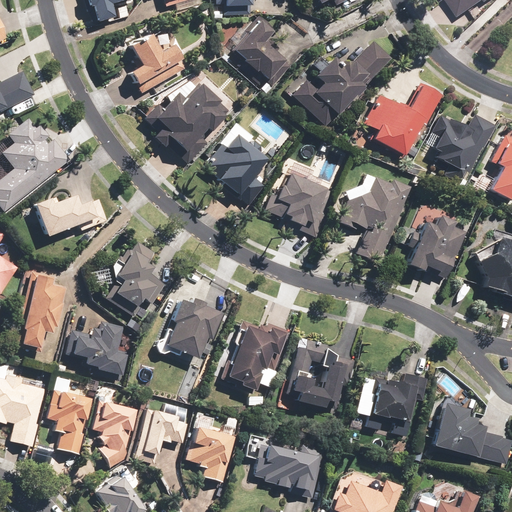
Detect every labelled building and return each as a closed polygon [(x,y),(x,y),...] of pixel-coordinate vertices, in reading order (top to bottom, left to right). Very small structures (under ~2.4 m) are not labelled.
[(82,0),(86,13),(88,13),(91,22),(113,16),(109,3),(121,0),(82,0)] [(212,0),(213,4),(221,4),(222,14),(250,13),(249,0),(212,0)] [(305,0),(311,9),(327,1),(327,0),(305,0)] [(443,0),(455,17),(481,0),(483,2),(485,0),(443,0)] [(245,34),(231,51),(241,59),(235,65),(261,86),(265,81),(272,87),(289,67),(282,61),(284,59),(267,45),(268,43),(264,39),(273,28),(257,15),(243,32),(245,34)] [(127,71),(139,93),(185,67),(172,43),(159,51),(150,34),(129,45),(136,58),(130,61),(134,67),(127,71)] [(305,79),(290,95),(323,126),(389,57),(371,40),(351,61),(337,61),(331,56),(312,75),(319,82),(313,87),(305,79)] [(0,109),(7,106),(9,110),(33,98),(20,71),(0,80),(0,109)] [(228,110),(199,83),(184,98),(177,92),(162,108),(156,103),(142,118),(157,132),(152,137),(163,147),(165,145),(186,164),(207,142),(202,137),(228,110)] [(424,124),(439,95),(417,83),(405,106),(395,101),(394,103),(376,93),(361,122),(373,129),(368,139),(402,156),(420,122),(424,124)] [(468,176),(493,125),(472,115),(466,127),(447,118),(446,120),(437,115),(429,132),(437,137),(432,148),(437,151),(434,159),(468,176)] [(33,128),(25,118),(13,128),(15,131),(8,137),(13,143),(1,153),(12,168),(0,177),(0,206),(2,209),(67,158),(50,136),(47,137),(38,125),(33,128)] [(511,137),(502,133),(488,161),(500,167),(489,188),(511,200),(511,137)] [(266,159),(234,134),(223,147),(218,143),(200,166),(216,179),(215,182),(239,201),(240,199),(247,205),(263,186),(252,177),(266,159)] [(328,190),(286,172),(276,197),(270,194),(263,210),(280,217),(279,219),(286,222),(284,225),(314,238),(324,214),(319,212),(328,190)] [(377,264),(410,186),(391,178),(389,183),(373,176),(366,191),(346,200),(337,222),(353,229),(355,225),(364,229),(353,253),(377,264)] [(33,203),(43,236),(77,225),(79,229),(104,221),(97,200),(88,203),(87,200),(77,203),(74,194),(55,201),(54,196),(33,203)] [(448,273),(465,232),(450,227),(453,220),(437,214),(433,225),(423,221),(405,264),(421,270),(423,265),(440,272),(441,270),(448,273)] [(0,238),(3,234),(0,232),(0,291),(16,267),(0,256),(0,238)] [(475,260),(484,277),(481,287),(511,297),(511,239),(498,235),(492,251),(475,260)] [(144,262),(151,250),(136,241),(101,298),(133,317),(138,309),(135,307),(140,299),(150,305),(159,289),(163,283),(148,273),(152,267),(144,262)] [(24,304),(22,314),(19,314),(12,342),(38,347),(41,331),(50,333),(51,325),(55,326),(61,302),(59,302),(62,286),(50,284),(51,276),(29,271),(21,304),(24,304)] [(178,351),(184,354),(182,358),(188,360),(190,356),(197,359),(206,335),(209,337),(218,312),(201,306),(203,302),(190,297),(189,302),(178,298),(167,329),(165,328),(161,339),(153,344),(160,354),(167,351),(176,355),(178,351)] [(98,323),(97,329),(91,328),(89,336),(67,331),(62,355),(81,359),(79,365),(89,367),(88,374),(117,381),(123,353),(113,351),(118,328),(98,323)] [(252,393),(256,382),(269,387),(275,370),(265,366),(270,352),(275,354),(284,331),(268,324),(265,332),(244,324),(229,364),(224,362),(217,380),(252,393)] [(300,342),(296,341),(288,378),(283,377),(279,398),(295,401),(323,407),(325,400),(335,402),(343,363),(326,360),(321,388),(309,385),(311,372),(308,371),(310,362),(320,363),(323,348),(311,345),(312,340),(300,338),(300,342)] [(8,441),(31,446),(36,425),(33,424),(42,389),(18,383),(20,377),(0,372),(0,421),(5,423),(5,421),(13,423),(8,441)] [(400,382),(374,377),(366,415),(407,423),(411,398),(421,400),(426,377),(402,373),(400,382)] [(77,456),(90,398),(66,393),(69,380),(54,376),(45,418),(55,421),(53,432),(59,433),(55,451),(77,456)] [(109,467),(122,458),(124,452),(134,408),(97,399),(90,428),(100,431),(97,442),(104,443),(104,444),(98,447),(109,467)] [(485,425),(474,423),(475,418),(465,415),(466,411),(442,405),(432,445),(504,463),(510,440),(483,433),(485,425)] [(169,440),(180,443),(185,424),(174,421),(175,416),(143,408),(131,458),(153,463),(159,440),(169,443),(169,440)] [(191,442),(188,441),(183,461),(203,467),(200,476),(220,481),(232,437),(195,427),(191,442)] [(273,485),(287,488),(286,492),(309,497),(313,480),(310,479),(317,447),(301,444),(300,451),(258,442),(252,475),(262,477),(262,480),(274,482),(273,485)] [(93,492),(106,511),(144,511),(146,511),(126,483),(134,478),(127,468),(119,473),(93,492)] [(389,511),(400,485),(383,479),(378,491),(339,476),(325,511),(389,511)] [(471,511),(478,496),(458,488),(450,505),(436,500),(435,502),(419,495),(411,511),(471,511)]
